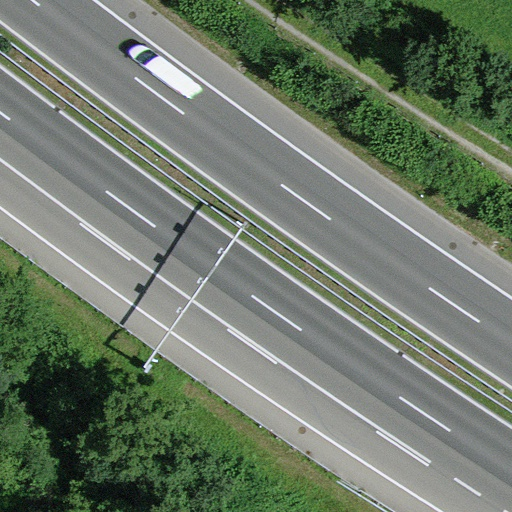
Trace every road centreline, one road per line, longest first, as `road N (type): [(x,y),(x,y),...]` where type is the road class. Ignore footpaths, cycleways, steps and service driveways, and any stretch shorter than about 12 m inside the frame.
road 1 (motorway): [(0,120),(511,477)]
road 2 (motorway): [(511,340),(36,0)]
road 3 (track): [(253,0),(511,174)]
